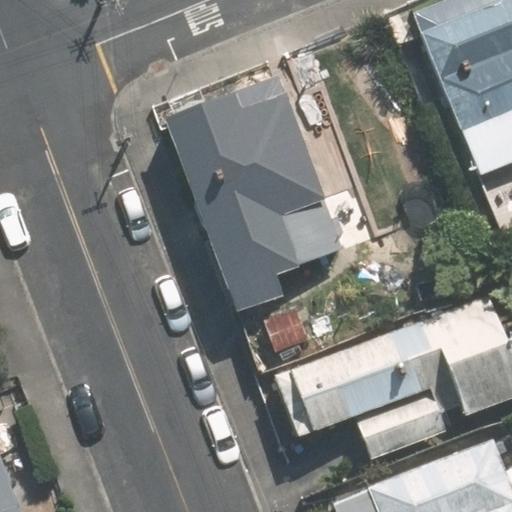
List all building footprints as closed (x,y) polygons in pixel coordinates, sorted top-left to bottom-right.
[(511,0),(448,0),(418,14),(493,178),(511,169),(511,0)] [(285,76),(169,118),(240,315),(294,296),(286,272),(348,249),(285,76)] [(505,421),(500,408),(511,403),(511,324),(500,294),(280,377),(304,441),(333,430),(365,418),(384,467),(505,421)] [(0,511),(32,511),(1,422),(0,422),(0,511)] [(511,511),(511,460),(500,434),(338,506),(340,511),(511,511)]
